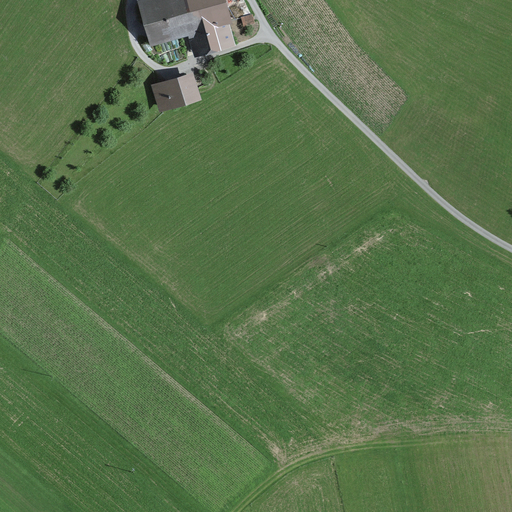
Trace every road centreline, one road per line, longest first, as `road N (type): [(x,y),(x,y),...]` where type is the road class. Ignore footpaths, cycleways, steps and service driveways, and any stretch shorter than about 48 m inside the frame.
road 1 (track): [(272,34),(165,70),(139,51),(132,0)]
road 2 (track): [(236,511),(290,467),(355,447)]
